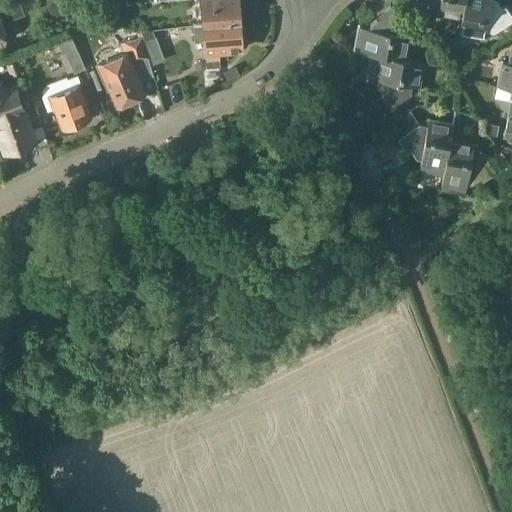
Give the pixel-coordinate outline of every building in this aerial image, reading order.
[(0,0),(0,40),(5,38),(0,24),(0,23),(14,18),(7,0),(0,0)] [(242,5),(237,2),(237,0),(201,0),(203,23),(239,20),(239,17),(243,12),(242,5)] [(461,18),(464,0),(426,0),(431,6),(439,7),(438,14),(461,18)] [(464,0),(461,18),(458,33),(483,38),(484,30),(495,32),(500,28),(505,35),(511,30),(511,14),(506,5),(503,7),(497,0),(464,0)] [(372,53),(407,58),(411,35),(405,33),(406,25),(391,4),(377,13),(379,17),(369,24),(369,28),(359,26),(354,50),(372,53)] [(203,23),(203,24),(193,25),(194,42),(205,41),(207,69),(221,67),(220,52),(241,51),(240,38),(244,34),(244,27),(239,23),(239,20),(203,23)] [(142,33),(153,63),(164,59),(153,30),(147,31),(142,33)] [(131,100),(147,93),(133,62),(148,57),(142,36),(121,43),(125,56),(98,69),(108,91),(112,90),(119,105),(123,103),(125,104),(130,102),(131,100)] [(64,57),(68,55),(75,73),(84,70),(74,44),(61,49),(64,57)] [(511,86),(511,51),(508,54),(507,62),(503,61),(499,84),(511,86)] [(407,58),(372,53),(368,76),(379,78),(378,83),(383,91),(380,93),(390,107),(411,93),(412,85),(420,86),(424,61),(407,58)] [(12,76),(23,72),(19,60),(7,64),(12,76)] [(236,65),(223,72),(228,80),(240,74),(236,65)] [(72,78),(71,76),(49,85),(46,86),(44,88),(43,91),(42,95),(42,98),(48,112),(57,108),(64,126),(90,117),(85,104),(87,102),(77,76),(72,78)] [(0,121),(35,107),(31,95),(20,99),(15,86),(5,90),(1,80),(0,80),(0,121)] [(35,107),(0,121),(0,132),(2,138),(0,138),(0,139),(5,154),(36,142),(27,120),(39,116),(35,107)] [(443,171),(451,136),(453,120),(428,116),(426,123),(419,122),(399,136),(408,150),(411,148),(418,157),(421,158),(419,167),(443,171)] [(486,131),(488,134),(496,136),(498,125),(487,123),(486,131)] [(451,136),(443,171),(440,187),(465,191),(467,182),(470,183),(480,176),(482,179),(497,169),(482,148),(473,147),(474,140),(451,136)] [(511,251),(497,261),(511,286),(511,251)] [(490,263),(474,272),(481,283),(496,273),(490,263)] [(477,291),(475,292),(480,303),(482,302),(483,302),(484,304),(493,300),(486,286),(477,290),(477,291)]
